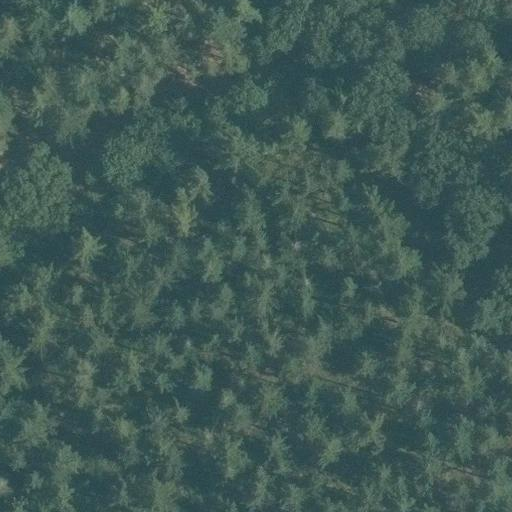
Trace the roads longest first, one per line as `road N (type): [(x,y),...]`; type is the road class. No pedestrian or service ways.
road 1 (track): [(0,214),(502,0)]
road 2 (track): [(298,0),(511,306)]
road 3 (track): [(50,191),(95,413),(143,511)]
